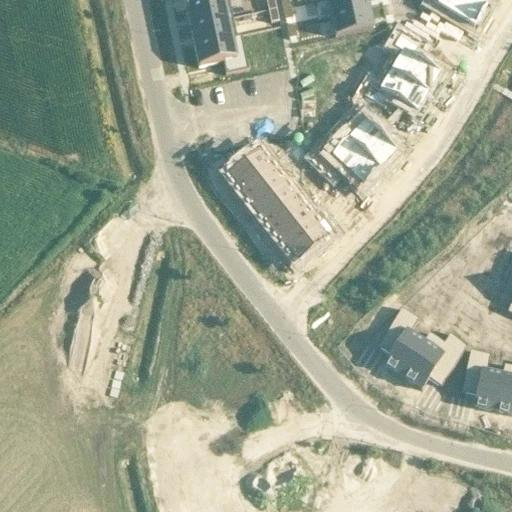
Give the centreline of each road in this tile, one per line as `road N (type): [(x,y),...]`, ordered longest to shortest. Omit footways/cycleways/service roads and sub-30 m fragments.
road 1 (residential): [(276,315),(426,168),(485,66)]
road 2 (tertiary): [(511,469),(416,445),(369,420),(326,381),(276,315)]
road 3 (tertiary): [(173,190),(133,0)]
road 4 (tertiary): [(276,315),(173,190)]
